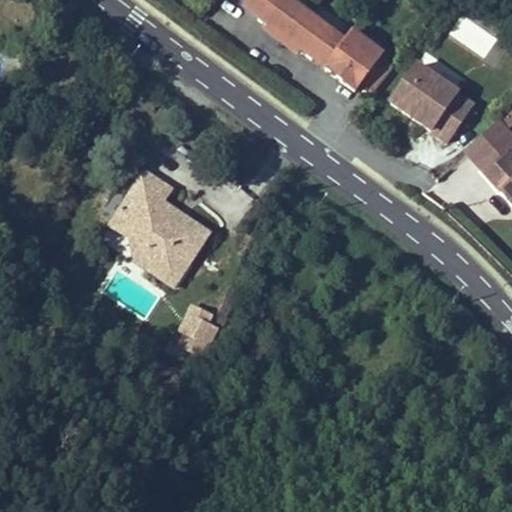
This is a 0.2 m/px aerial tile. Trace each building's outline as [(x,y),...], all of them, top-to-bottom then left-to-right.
[(389,50),(361,27),(353,37),(308,0),(252,0),(251,2),(264,13),(262,15),(273,24),(305,50),(316,59),(318,57),(330,67),(328,69),(357,92),(362,86),(366,81),(377,89),(399,62),(387,52),(389,50)] [(461,15),(449,34),(486,56),(497,37),(461,15)] [(305,50),(273,24),(270,28),(302,54),(305,50)] [(33,68),(27,51),(16,55),(23,72),(33,68)] [(458,101),(419,69),(391,104),(445,148),(472,114),(457,102),(458,101)] [(366,81),(362,86),(373,95),(377,89),(366,81)] [(511,148),(511,137),(500,124),(466,154),(511,205),(511,182),(495,164),(511,148)] [(210,235),(164,204),(172,191),(145,174),(118,215),(140,229),(135,237),(154,250),(159,255),(154,263),(180,280),(210,235)] [(159,255),(154,250),(135,237),(140,229),(118,215),(110,227),(131,241),(136,263),(175,289),(180,280),(154,263),(159,255)] [(208,349),(221,321),(211,317),(215,308),(203,302),(199,311),(197,310),(184,338),(208,349)] [(142,346),(167,362),(174,351),(149,335),(142,346)]
